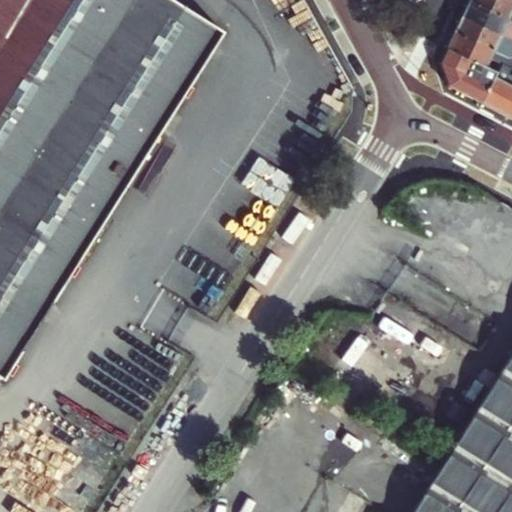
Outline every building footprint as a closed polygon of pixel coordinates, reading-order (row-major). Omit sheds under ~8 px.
[(0,0),(0,373),(14,382),(231,31),(180,0),(0,0)] [(508,18),(470,0),(469,0),(462,15),(501,33),(508,18)] [(511,0),(470,0),(508,18),(511,19),(511,0)] [(494,50),(502,33),(501,33),(462,15),(455,31),(494,50)] [(447,47),(484,65),(498,71),(503,61),(511,66),(511,57),(494,50),(455,31),(447,47)] [(482,102),(491,84),(485,81),(488,76),(481,72),(484,65),(447,47),(441,60),(450,85),(482,102)] [(511,66),(503,61),(498,71),(491,84),(482,102),(511,117),(511,66)] [(498,71),(484,65),(481,72),(488,76),(485,81),(491,84),(498,71)] [(511,354),(478,409),(511,430),(511,354)] [(511,511),(511,430),(478,409),(454,447),(413,511),(511,511)]
